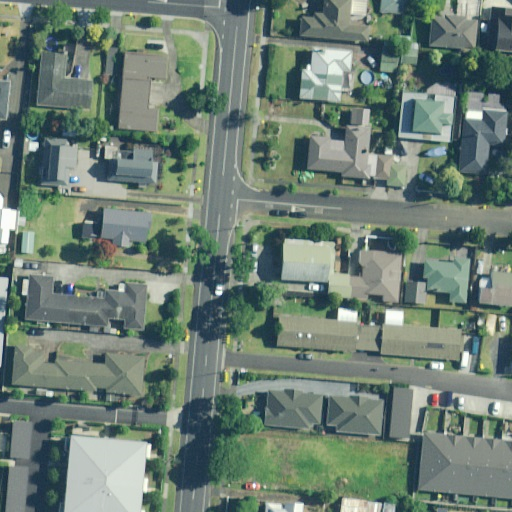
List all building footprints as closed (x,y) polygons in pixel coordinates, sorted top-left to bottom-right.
[(296,16),(295,36),(364,41),(365,27),(347,25),(347,14),(361,15),(361,0),(319,0),(319,13),(311,12),(311,17),(296,16)] [(408,0),(378,0),(378,12),(407,14),(408,0)] [(511,5),(489,4),(485,50),(511,51),(511,5)] [(441,13),(440,16),(427,15),(425,46),(470,49),(472,18),(462,18),(463,14),(441,13)] [(397,46),(396,64),(414,65),(415,41),(407,41),(408,36),(397,35),(397,46)] [(396,64),(397,46),(379,45),(377,71),(395,72),(396,64)] [(117,47),(104,46),(102,74),(115,75),(117,47)] [(303,69),(298,69),(296,99),(336,100),(337,71),(347,72),(348,51),(307,49),(307,65),(303,65),(303,69)] [(62,53),(36,51),(33,104),(86,107),(87,79),(61,77),(62,53)] [(164,54),(120,51),(114,128),(154,131),(156,108),(145,107),(147,80),(162,81),(164,54)] [(420,94),(398,92),(394,137),(449,142),(453,86),(421,84),(420,94)] [(459,107),(454,173),(482,175),(484,146),(504,148),(507,111),(459,107)] [(341,139),(306,136),(303,169),(337,172),(337,177),(341,177),(340,184),(372,187),(373,180),(383,180),(383,185),(403,187),(405,165),(391,164),(392,156),(364,154),(368,110),(350,109),(349,123),(343,123),(341,139)] [(66,139),(40,137),(37,185),(65,187),(67,168),(73,168),(74,145),(65,144),(66,139)] [(116,146),(101,145),(101,157),(106,158),(105,178),(132,180),(132,188),(143,188),(143,182),(154,183),(155,160),(150,160),(151,151),(127,149),(127,152),(116,151),(116,146)] [(0,252),(3,253),(5,229),(14,229),(15,209),(0,207),(0,196),(1,189),(0,189),(0,252)] [(97,223),(80,221),(78,237),(107,240),(107,244),(125,245),(126,241),(141,242),(144,210),(99,205),(97,223)] [(331,239),(277,236),(274,280),(323,282),(322,296),(363,298),(364,293),(379,294),(379,301),(395,302),(398,251),(356,249),(355,274),(329,272),(331,239)] [(422,282),(402,281),(401,303),(423,304),(424,290),(446,292),(446,303),(462,304),(465,258),(449,257),(449,262),(420,261),(419,278),(422,279),(422,282)] [(488,280),(475,278),(472,302),(511,307),(511,270),(489,268),(488,280)] [(24,278),(19,278),(18,294),(23,294),(20,319),(103,326),(104,317),(120,318),(120,327),(139,329),(143,285),(115,282),(115,289),(94,287),(93,296),(48,292),(50,275),(25,273),(24,278)] [(354,317),(273,313),(271,345),(354,350),(354,347),(377,348),(376,354),(456,358),(458,329),(354,323),(354,317)] [(494,314),(483,313),(481,335),(492,336),(494,314)] [(30,346),(11,345),(8,383),(33,385),(32,394),(43,394),(44,386),(103,390),(103,400),(113,401),(113,392),(139,394),(142,354),(101,351),(100,364),(42,360),(42,353),(29,352),(30,346)] [(419,388),(389,385),(384,435),(414,438),(419,388)] [(316,424),(319,393),(263,387),(259,425),(306,430),(306,423),(316,424)] [(382,397),(326,392),(323,422),(332,423),(331,431),(378,436),(382,397)] [(459,402),(423,398),(413,481),(511,492),(511,431),(457,425),(459,402)] [(29,420),(9,418),(6,455),(26,457),(29,420)] [(132,511),(139,440),(64,434),(56,511),(132,511)] [(267,444),(264,444),(261,476),(308,480),(307,490),(320,491),(321,481),(318,480),(318,477),(327,477),(329,451),(301,449),(302,441),(267,438),(267,444)] [(414,444),(396,441),(392,464),(410,467),(414,444)] [(376,464),(374,475),(343,471),(340,494),(390,500),(393,477),(386,476),(387,465),(376,464)] [(20,511),(25,467),(5,465),(0,511),(20,511)] [(391,511),(392,503),(338,497),(336,511),(391,511)] [(260,511),(297,511),(298,503),(261,501),(260,511)]
